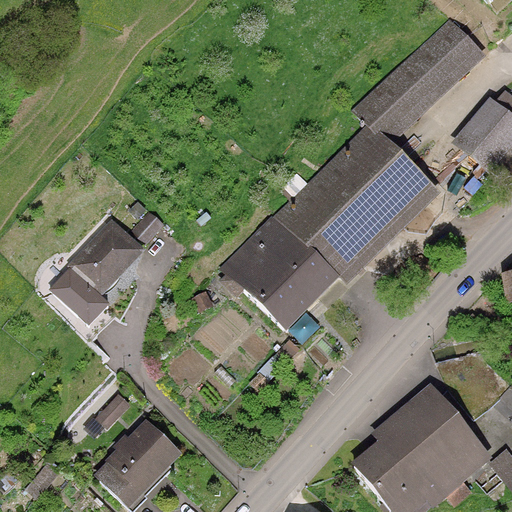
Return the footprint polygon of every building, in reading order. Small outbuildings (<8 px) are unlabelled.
[(484,60),(448,23),(356,114),(392,150),(484,60)] [(511,149),(511,115),(492,99),(450,150),(487,180),(511,149)] [(440,200),(364,126),(220,274),(286,338),(340,282),(351,292),(440,200)] [(112,224),(68,269),(103,303),(147,259),(112,224)] [(424,511),(486,461),(427,390),(369,439),(377,448),(352,469),(387,511),(424,511)] [(133,414),(118,400),(94,425),(109,439),(133,414)] [(132,511),(180,461),(144,428),(94,482),(126,511),(132,511)] [(511,460),(506,455),(489,470),(511,494),(511,460)]
